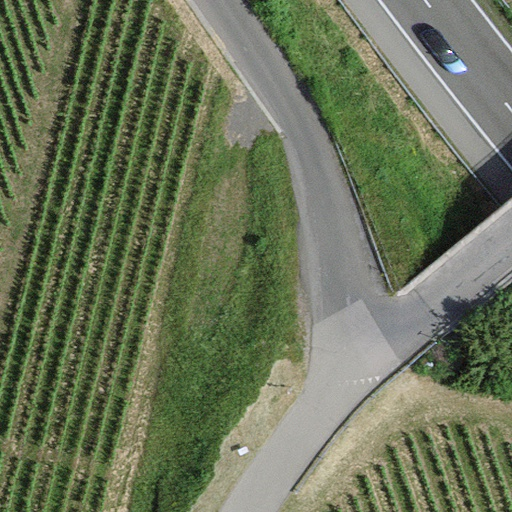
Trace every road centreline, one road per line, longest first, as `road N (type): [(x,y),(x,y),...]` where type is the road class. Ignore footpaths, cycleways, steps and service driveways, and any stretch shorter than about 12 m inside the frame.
road 1 (residential): [(224,0),(287,97),(314,169),(362,361)]
road 2 (residential): [(362,361),(511,240)]
road 3 (residential): [(254,511),(362,361)]
road 4 (motorway): [(424,0),(511,113)]
